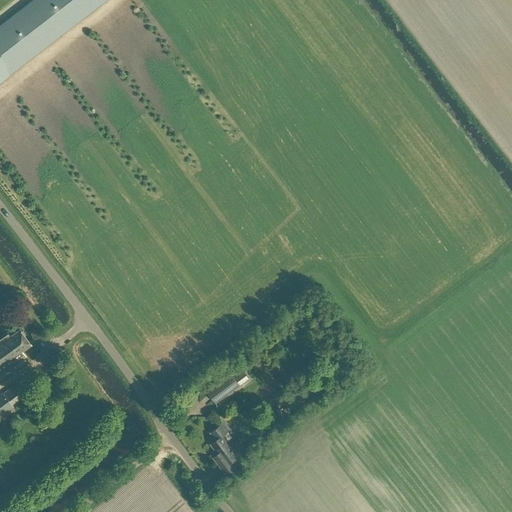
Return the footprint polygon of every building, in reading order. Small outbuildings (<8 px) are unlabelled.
[(35,0),(0,27),(0,80),(104,0),(35,0)] [(29,344),(21,332),(19,329),(9,335),(7,332),(0,336),(0,374),(25,357),(20,350),(29,344)] [(249,377),(243,370),(234,377),(231,373),(206,392),(215,403),(249,377)] [(29,395),(20,382),(0,395),(0,422),(17,411),(13,406),(29,395)] [(232,461),(239,455),(223,435),(228,431),(222,423),(210,432),(216,440),(210,444),(218,453),(213,457),(226,474),(236,467),(232,461)]
